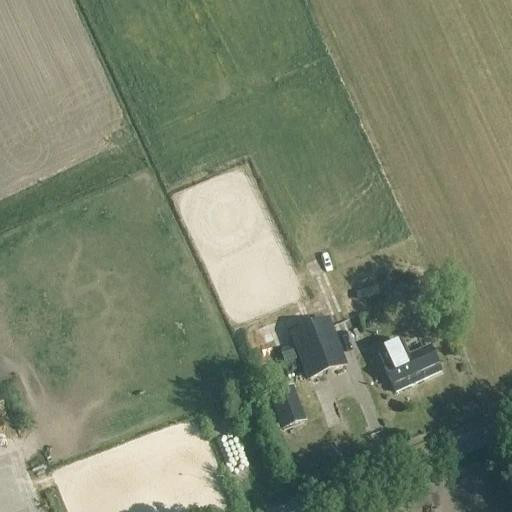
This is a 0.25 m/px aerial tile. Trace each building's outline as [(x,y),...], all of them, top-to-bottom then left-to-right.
[(396,253),(405,249),(417,272),(431,266),(413,227),(389,238),(396,253)] [(390,306),(354,322),(368,356),(395,345),(389,330),(399,326),(390,306)] [(295,334),(282,345),(288,352),(301,341),(295,334)] [(402,343),(379,354),(384,364),(382,364),(395,394),(440,373),(429,349),(409,358),(402,343)] [(339,363),(309,377),(329,421),(359,407),(339,363)] [(247,403),(227,410),(243,461),(264,454),(247,403)]
